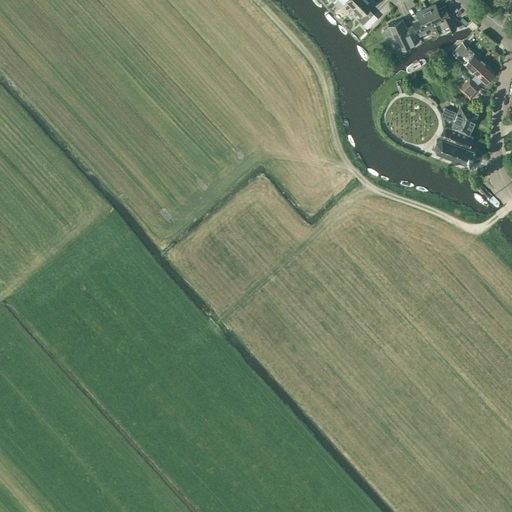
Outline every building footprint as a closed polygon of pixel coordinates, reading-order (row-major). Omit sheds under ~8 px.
[(317,0),(325,8),(332,2),(330,0),(317,0)] [(353,9),(361,0),(336,0),(334,2),(339,8),(343,4),(346,2),(353,9)] [(368,8),(373,3),(370,0),(361,0),(353,9),(360,16),(357,18),(363,24),(373,13),(368,8)] [(438,10),(435,3),(426,8),(434,24),(443,20),(444,24),(448,32),(456,29),(452,20),(445,7),(438,10)] [(426,8),(416,12),(419,19),(413,22),(419,36),(426,32),(425,29),(434,24),(426,8)] [(408,31),(402,19),(388,26),(388,27),(383,29),(382,32),(386,41),(389,42),(394,39),(397,46),(401,44),(402,48),(418,40),(413,28),(408,31)] [(482,60),(468,46),(462,42),(453,52),(472,70),(482,60)] [(485,82),(495,72),(482,60),(472,70),(485,82)] [(458,88),(470,98),(480,87),(469,77),(458,88)] [(402,83),(396,85),(399,93),(404,91),(402,83)] [(452,119),(455,120),(451,127),(468,134),(477,112),(460,105),(457,113),(455,112),(444,107),(440,115),(452,120),(452,119)] [(451,127),(446,126),(443,127),(440,134),(442,137),(436,139),(434,145),(437,151),(469,164),(471,159),(473,154),(475,150),(468,147),(473,136),(468,134),(451,127)]
